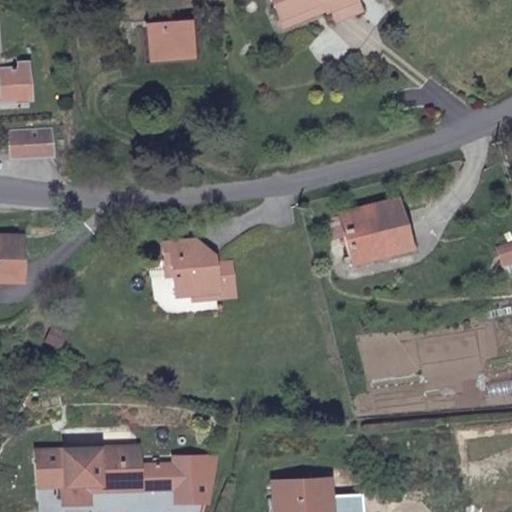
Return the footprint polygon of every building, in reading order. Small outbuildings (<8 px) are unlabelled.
[(334,15),(361,3),(360,0),(271,0),(278,16),(294,9),(298,18),(315,9),(311,0),(319,0),(323,6),(329,4),(334,15)] [(311,0),(315,9),(323,6),(319,0),(311,0)] [(294,9),(278,16),(283,25),(298,18),(294,9)] [(187,52),(185,22),(142,24),(145,55),(187,52)] [(23,70),(15,70),(16,103),(34,102),(31,63),(23,64),(23,70)] [(0,103),(16,103),(15,70),(0,70),(0,103)] [(54,159),(53,131),(13,132),(14,159),(54,159)] [(387,211),(331,228),(346,275),(403,258),(387,211)] [(0,281),(23,282),(23,240),(0,240),(0,281)] [(499,278),(511,272),(511,247),(492,255),(499,278)] [(225,318),(222,286),(206,288),(205,279),(190,280),(188,263),(154,267),(156,283),(162,283),(164,297),(167,318),(184,317),(194,315),(193,322),(225,318)] [(162,283),(156,283),(158,298),(164,297),(162,283)] [(96,493),(139,490),(137,451),(62,453),(35,454),(35,473),(36,511),(61,511),(61,507),(88,506),(88,494),(87,487),(96,487),(96,493)] [(175,465),(181,509),(210,504),(217,460),(175,465)] [(338,511),(336,480),(279,483),(281,511),(338,511)]
